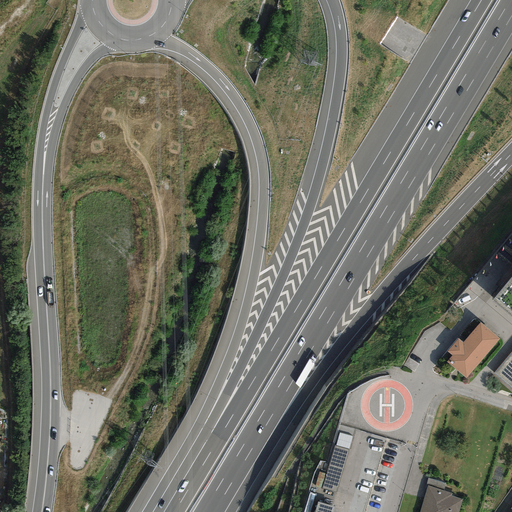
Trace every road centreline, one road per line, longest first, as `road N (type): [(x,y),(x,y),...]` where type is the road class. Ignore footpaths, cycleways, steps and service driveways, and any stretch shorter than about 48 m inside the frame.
road 1 (motorway): [(476,0),(174,511)]
road 2 (motorway): [(205,511),(511,4)]
road 3 (motorway): [(142,38),(179,47),(218,79),(251,129),(262,186),(251,279),(222,372),(141,511)]
road 4 (motorway): [(328,0),(338,50),(334,92),(299,226),(223,401),(157,511)]
road 5 (motorway): [(232,511),(355,324),(511,152)]
road 6 (secondary): [(42,173),(49,407),(40,511)]
road 7 (secondary): [(90,0),(49,98),(42,173)]
road 8 (secondary): [(42,173),(76,78),(95,53),(126,39)]
road 9 (unknown): [(433,387),(393,511)]
